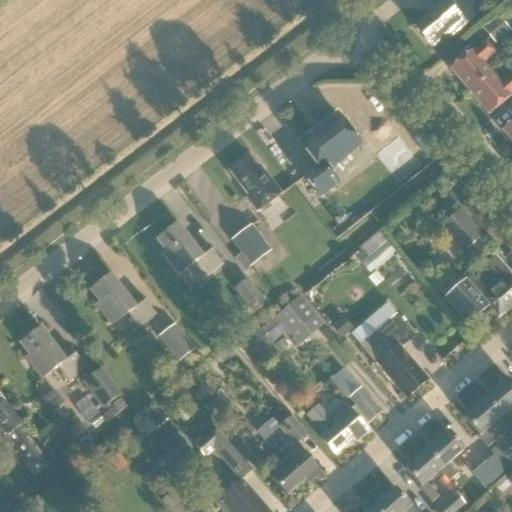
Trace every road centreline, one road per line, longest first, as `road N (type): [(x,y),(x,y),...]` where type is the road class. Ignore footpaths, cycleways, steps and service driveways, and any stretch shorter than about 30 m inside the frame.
road 1 (residential): [(0,299),(332,42),(355,33)]
road 2 (residential): [(310,511),(511,337)]
road 3 (residential): [(511,204),(377,41),(355,33)]
